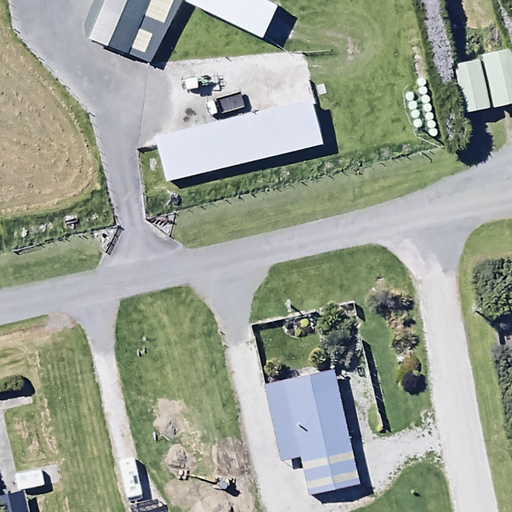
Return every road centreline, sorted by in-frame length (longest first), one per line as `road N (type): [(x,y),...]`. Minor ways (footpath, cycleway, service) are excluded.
road 1 (residential): [(0,308),(417,217)]
road 2 (unclassified): [(417,217),(477,511)]
